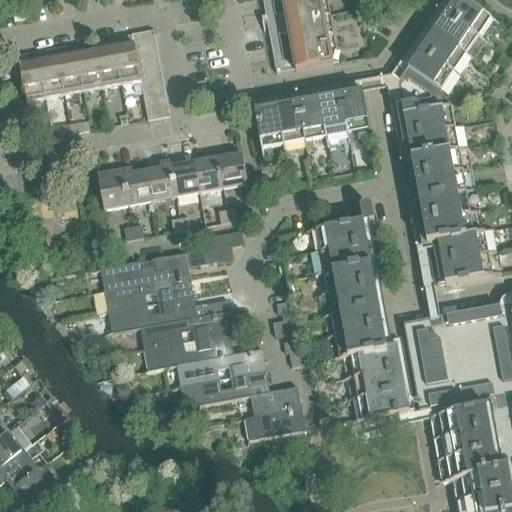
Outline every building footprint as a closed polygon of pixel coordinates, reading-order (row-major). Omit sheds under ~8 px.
[(270,40),(280,38),(289,36),(294,63),(275,66),(277,76),(296,73),(296,74),(334,67),(321,0),(282,0),(285,16),(266,19),(270,40)] [(491,22),(459,0),(458,0),(446,18),(478,41),(491,22)] [(27,12),(13,14),(15,24),(29,22),(27,12)] [(478,41),(446,18),(434,36),(466,58),(478,41)] [(154,34),(132,38),(134,47),(135,47),(136,52),(157,48),(154,34)] [(454,76),(466,58),(434,36),(422,54),(454,76)] [(132,38),(122,40),(124,49),(115,51),(122,88),(142,85),(141,81),(138,67),(136,52),(135,47),(134,47),(132,38)] [(104,43),(94,45),(103,92),(122,88),(115,51),(106,52),(104,43)] [(86,56),(77,57),(84,95),(103,92),(94,45),(85,46),(86,56)] [(157,48),(136,52),(138,67),(160,63),(157,48)] [(57,51),(65,99),(84,95),(77,57),(68,59),(66,50),(57,51)] [(48,63),(39,64),(46,102),(65,99),(57,51),(47,53),(48,63)] [(441,95),(454,76),(422,54),(409,72),(441,95)] [(46,102),(39,64),(30,66),(29,56),(19,58),(21,68),(20,68),(27,106),(46,102)] [(160,63),(138,67),(141,81),(162,77),(160,63)] [(441,95),(409,72),(401,84),(398,88),(400,98),(408,141),(412,162),(416,186),(419,204),(424,226),(428,249),(438,246),(446,289),(493,280),(493,278),(489,258),(489,257),(485,236),(474,238),(471,217),(467,197),(467,195),(464,179),(463,174),(459,154),(459,153),(455,133),(455,132),(452,112),(451,110),(444,111),(441,95)] [(162,77),(141,81),(142,85),(143,95),(165,92),(162,77)] [(165,92),(143,95),(146,110),(168,106),(165,92)] [(363,94),(341,98),(348,137),(370,133),(363,94)] [(341,98),(320,102),(327,141),(348,137),(341,98)] [(320,102),(299,106),(306,145),(327,141),(320,102)] [(168,106),(146,110),(149,124),(170,120),(168,106)] [(299,106),(277,110),(285,149),(306,145),(299,106)] [(285,149),(277,110),(255,114),(262,153),(285,149)] [(243,157),(218,162),(224,193),(248,188),(243,157)] [(218,162),(195,166),(200,197),(224,193),(218,162)] [(195,166),(171,170),(177,201),(200,197),(195,166)] [(171,170),(147,175),(153,205),(177,201),(171,170)] [(124,173),(123,174),(129,210),(153,205),(147,175),(125,179),(124,173)] [(129,210),(123,174),(98,178),(105,214),(129,210)] [(236,212),(228,214),(230,226),(239,225),(236,212)] [(230,226),(228,214),(219,215),(222,228),(230,226)] [(189,221),(181,222),(183,235),(191,233),(189,221)] [(183,235),(181,222),(172,224),(174,236),(183,235)] [(386,353),(363,225),(317,233),(341,363),(351,361),(363,425),(410,417),(398,351),(386,353)] [(142,229),(133,231),(136,243),(144,242),(142,229)] [(136,243),(133,231),(125,232),(127,245),(136,243)] [(202,243),(204,255),(232,250),(245,248),(243,235),(202,243)] [(204,255),(198,256),(201,270),(234,263),(232,250),(204,255)] [(106,295),(190,280),(186,258),(102,273),(106,295)] [(109,316),(194,301),(190,280),(106,295),(109,316)] [(114,338),(142,333),(195,323),(195,322),(206,320),(226,317),(226,318),(231,317),(229,304),(203,308),(196,310),(194,301),(109,316),(113,337),(114,338)] [(280,319),(283,318),(294,316),(292,305),(277,308),(280,319)] [(511,511),(511,308),(404,328),(420,414),(431,412),(444,487),(452,485),(457,511),(511,511)] [(287,339),(288,346),(300,344),(294,316),(283,318),(284,325),(287,339)] [(142,333),(146,354),(230,338),(226,318),(226,317),(206,320),(195,322),(195,323),(142,333)] [(276,341),(287,339),(284,325),(273,327),(276,341)] [(150,376),(178,371),(177,370),(232,360),(231,359),(230,352),(233,352),(230,338),(146,354),(150,376)] [(287,358),(290,357),(302,355),(300,344),(288,346),(284,347),(287,358)] [(178,371),(181,391),(267,376),(263,354),(231,359),(232,360),(177,370),(178,371)] [(302,355),(290,357),(293,371),(304,369),(302,355)] [(181,391),(185,413),(251,401),(251,400),(267,397),(266,389),(269,389),(267,376),(181,391)] [(251,401),(255,421),(303,413),(299,391),(270,396),(270,397),(267,397),(251,400),(251,401)] [(303,413),(255,421),(255,422),(245,424),(249,444),(259,442),(259,443),(307,435),(303,413)] [(0,471),(22,455),(7,436),(0,441),(0,471)] [(0,488),(4,485),(11,494),(36,474),(22,455),(0,471),(0,488)] [(36,474),(11,494),(17,502),(11,507),(10,511),(27,511),(51,493),(36,474)]
